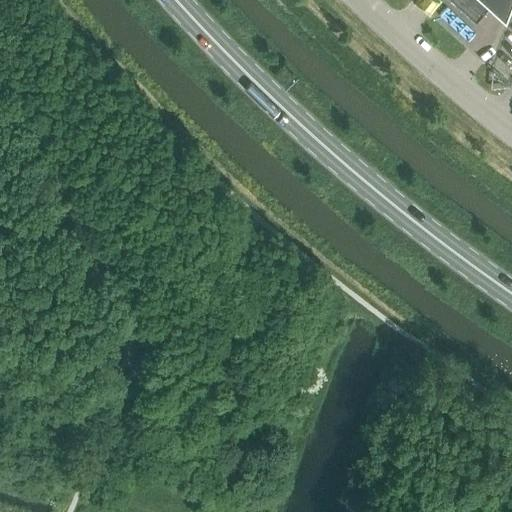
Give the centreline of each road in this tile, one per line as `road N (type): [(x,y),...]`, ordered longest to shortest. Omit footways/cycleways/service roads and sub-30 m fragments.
road 1 (primary): [(511,293),(374,190),(175,0)]
road 2 (unclassified): [(511,125),(361,0)]
